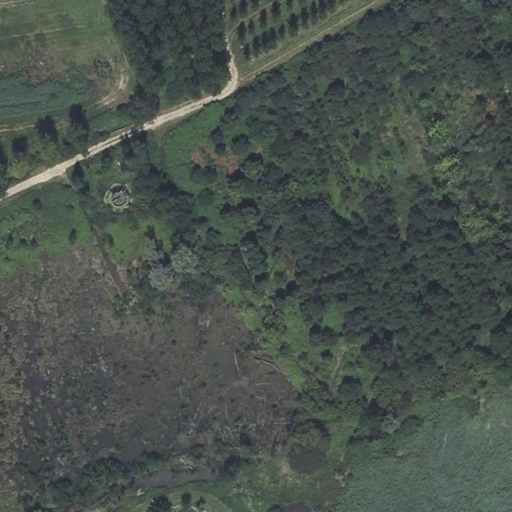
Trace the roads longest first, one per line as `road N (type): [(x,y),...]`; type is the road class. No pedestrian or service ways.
road 1 (track): [(235,88),(381,0)]
road 2 (track): [(82,157),(235,88)]
